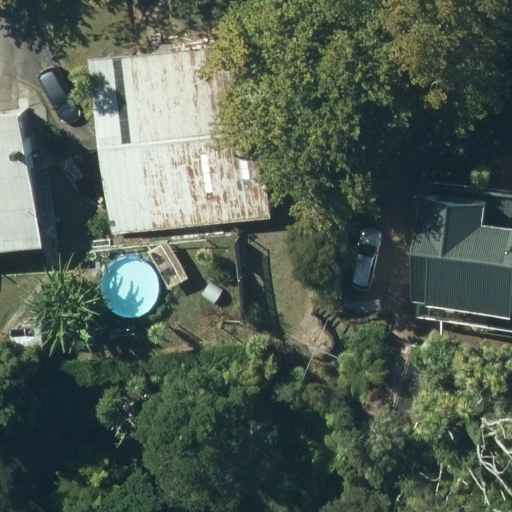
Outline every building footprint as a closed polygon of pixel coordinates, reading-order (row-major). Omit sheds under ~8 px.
[(94,57),(119,235),(279,212),(253,34),(94,57)] [(0,248),(53,242),(35,97),(0,101),(0,248)] [(435,295),(432,323),(511,331),(511,230),(485,229),(488,207),(436,202),(425,293),(435,295)] [(175,240),(183,328),(252,323),(244,234),(175,240)] [(124,276),(129,335),(178,330),(173,273),(124,276)] [(89,313),(91,338),(123,337),(121,310),(89,313)] [(375,406),(418,413),(431,345),(388,338),(375,406)]
